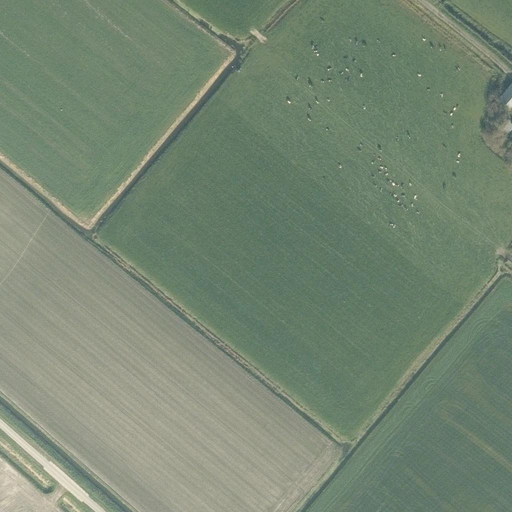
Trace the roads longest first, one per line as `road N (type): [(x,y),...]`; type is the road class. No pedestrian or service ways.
road 1 (tertiary): [(99,511),(0,425)]
road 2 (unclassified): [(511,76),(418,0)]
